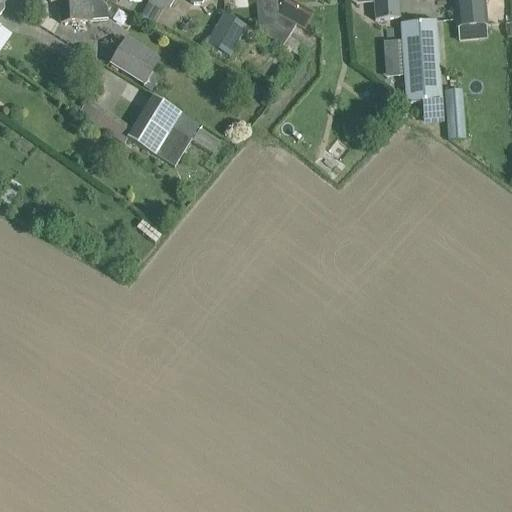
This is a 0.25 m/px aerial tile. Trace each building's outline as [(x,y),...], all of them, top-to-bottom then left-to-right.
[(49,0),(50,4),(60,3),(61,25),(80,23),(92,22),(108,20),(107,8),(100,0),(49,0)] [(167,12),(173,0),(142,0),(167,12)] [(286,0),(285,1),(276,2),(276,15),(290,23),(300,7),(289,0),(286,0)] [(372,0),(375,22),(400,19),(398,0),(372,0)] [(455,0),(458,28),(485,26),(482,0),(455,0)] [(289,38),(293,31),(296,26),(290,23),(276,15),(276,2),(275,1),(256,2),(258,34),(304,60),(309,50),(289,38)] [(231,58),(233,52),(247,28),(223,15),(209,38),(206,44),(231,58)] [(400,25),(406,106),(422,104),(423,122),(443,121),(436,23),(400,25)] [(157,64),(128,46),(123,43),(109,66),(143,87),(157,64)] [(152,74),(143,89),(151,94),(160,79),(152,74)] [(466,141),(462,92),(444,95),(448,142),(466,141)] [(133,129),(126,139),(140,147),(174,169),(191,141),(174,131),(183,116),(153,97),(133,129)] [(89,100),(80,115),(97,127),(107,112),(89,100)]
